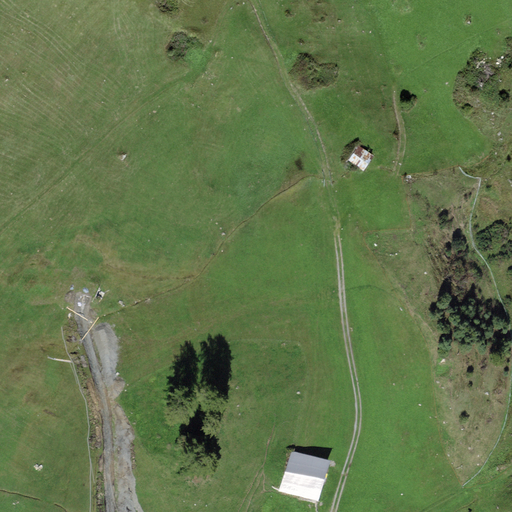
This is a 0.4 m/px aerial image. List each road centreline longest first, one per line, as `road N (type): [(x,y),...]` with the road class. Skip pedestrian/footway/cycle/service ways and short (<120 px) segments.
road 1 (track): [(236,0),(218,21),(209,63),(155,92),(1,229)]
road 2 (track): [(334,511),(358,426),(338,226)]
road 3 (track): [(338,226),(317,132),(284,80),(253,0)]
